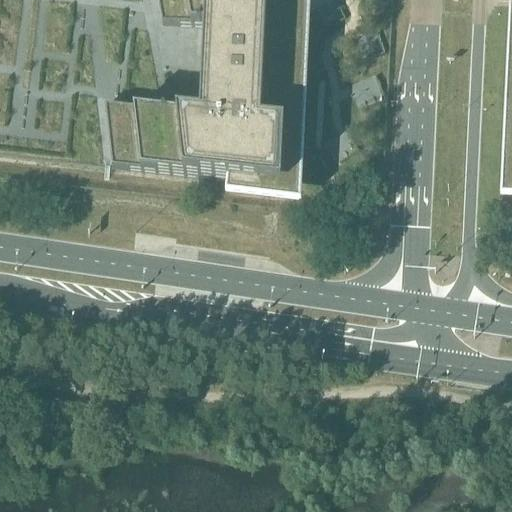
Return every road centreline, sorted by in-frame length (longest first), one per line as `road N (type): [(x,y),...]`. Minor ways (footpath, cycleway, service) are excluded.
road 1 (track): [(0,371),(45,384),(427,396),(474,403),(511,422)]
road 2 (primary): [(0,291),(101,315),(431,362)]
road 3 (primary): [(342,297),(0,246)]
road 4 (unclassified): [(469,254),(479,0)]
road 5 (unclassified): [(427,0),(410,229)]
